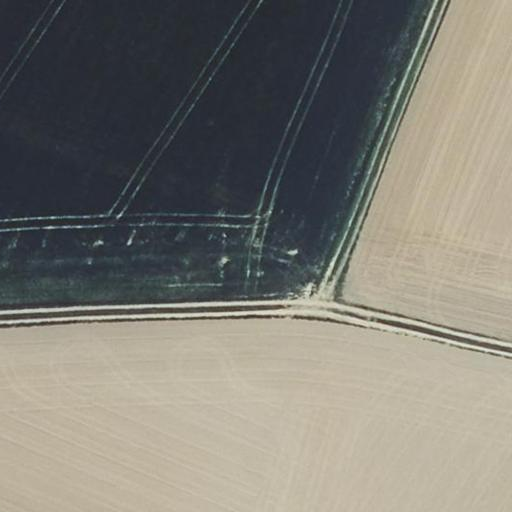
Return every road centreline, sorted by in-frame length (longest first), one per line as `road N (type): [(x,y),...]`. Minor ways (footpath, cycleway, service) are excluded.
road 1 (track): [(0,317),(312,305),(511,347)]
road 2 (track): [(312,305),(360,214),(450,0)]
